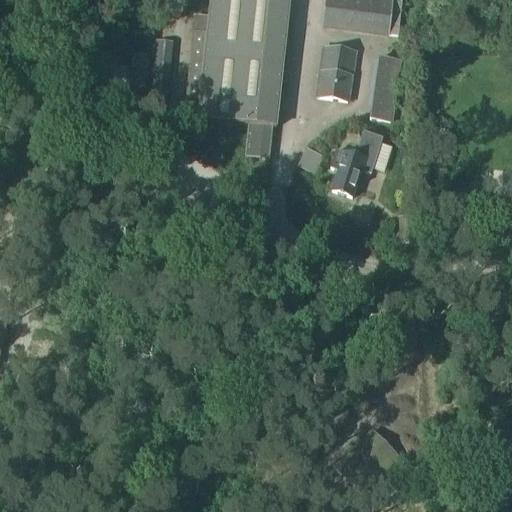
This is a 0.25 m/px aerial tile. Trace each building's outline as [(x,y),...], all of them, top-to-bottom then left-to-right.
[(197,123),(249,128),(245,161),(268,163),(271,131),(275,131),(289,0),(210,0),(206,38),(194,36),(187,103),(199,104),(197,123)] [(402,1),(395,0),(326,0),(322,30),(397,40),(402,1)] [(156,44),(150,105),(166,107),(172,46),(156,44)] [(323,52),(316,102),(347,107),(354,56),(323,52)] [(377,63),(369,123),(390,126),(398,65),(377,63)] [(332,165),(340,167),(331,195),(351,201),(360,174),(369,177),(380,143),(362,137),(356,154),(337,147),(332,165)] [(0,352),(9,312),(0,310),(0,352)] [(369,438),(333,473),(358,498),(394,463),(369,438)]
